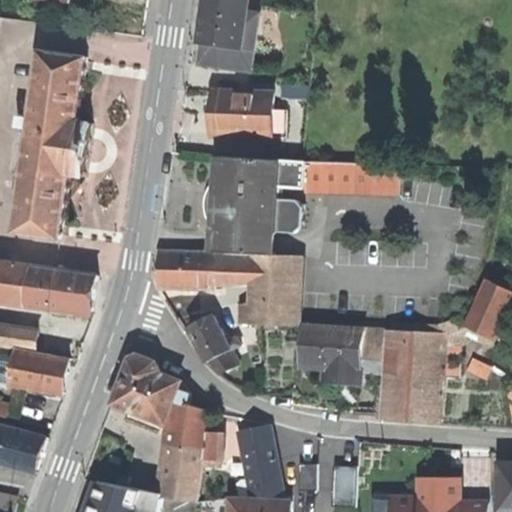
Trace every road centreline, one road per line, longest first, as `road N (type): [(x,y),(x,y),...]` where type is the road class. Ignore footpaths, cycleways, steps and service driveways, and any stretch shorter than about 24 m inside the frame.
road 1 (residential): [(125,297),(202,378),(256,408),(338,427),(511,440)]
road 2 (secondary): [(172,0),(125,297)]
road 3 (secondary): [(125,297),(48,511)]
